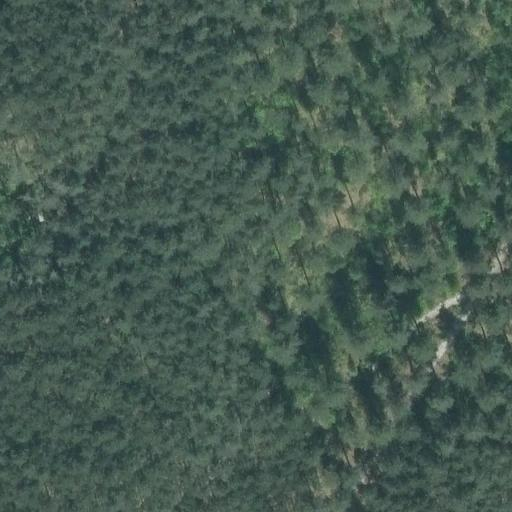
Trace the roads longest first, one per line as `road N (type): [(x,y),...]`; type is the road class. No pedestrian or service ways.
road 1 (unknown): [(511,302),(450,298),(365,376),(331,387),(283,386),(252,409),(224,454),(131,511)]
road 2 (track): [(511,242),(347,511)]
